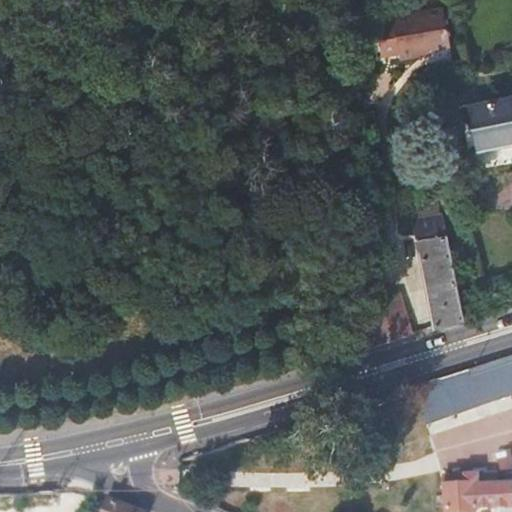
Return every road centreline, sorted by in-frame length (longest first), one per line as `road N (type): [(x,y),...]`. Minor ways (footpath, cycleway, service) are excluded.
road 1 (primary): [(511,321),(129,429)]
road 2 (primary): [(133,450),(511,338)]
